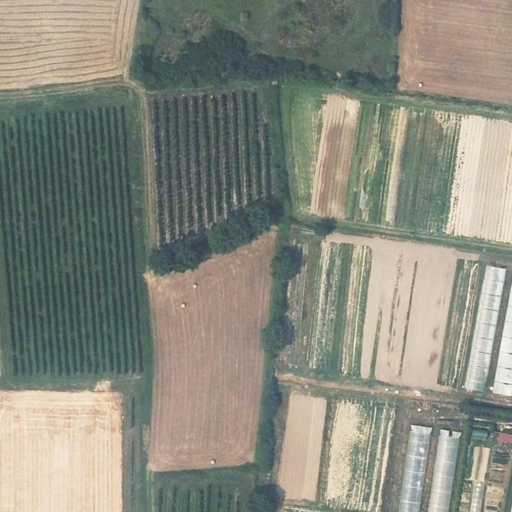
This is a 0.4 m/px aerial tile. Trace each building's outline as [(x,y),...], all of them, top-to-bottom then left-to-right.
[(484,264),(466,388),(486,391),(504,267),(484,264)] [(511,268),(511,269),(496,393),(511,395),(511,268)] [(420,511),(430,426),(409,424),(398,511),(420,511)] [(472,426),(471,436),(487,439),(489,428),(472,426)] [(439,428),(426,511),(449,511),(461,431),(439,428)] [(480,511),(490,449),(478,447),(468,511),(480,511)]
